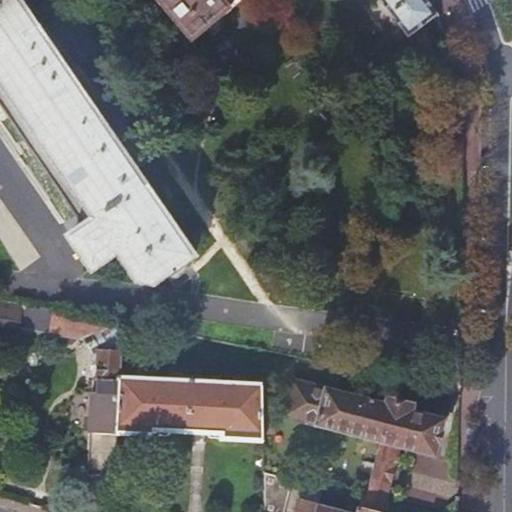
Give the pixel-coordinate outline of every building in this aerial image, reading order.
[(184,268),(182,265),(195,257),(17,0),(0,0),(0,106),(83,228),(72,237),(94,270),(119,252),(140,282),(155,284),(166,276),(168,275),(170,277),(184,268)] [(156,0),(192,41),(239,2),(237,0),(156,0)] [(380,0),(407,35),(435,15),(424,0),(380,0)] [(117,478),(119,433),(122,378),(121,377),(124,324),(0,299),(0,330),(9,332),(18,326),(19,323),(62,331),(79,334),(92,337),(100,351),(100,364),(95,366),(95,374),(99,376),(98,384),(99,384),(99,395),(93,394),(90,476),(117,478)] [(79,334),(62,331),(61,337),(65,345),(71,346),(78,340),(79,334)] [(394,374),(417,379),(422,359),(398,354),(394,374)] [(225,440),(263,442),(263,412),(262,387),(122,378),(119,433),(156,436),(156,432),(225,435),(225,440)] [(366,499),(384,504),(399,446),(434,454),(442,421),(411,412),(413,406),(389,400),(387,406),(295,384),(287,417),(381,441),(366,499)] [(284,511),(291,480),(264,473),(264,511),(284,511)] [(383,511),(386,505),(384,504),(366,499),(364,499),(361,510),(360,510),(359,511),(335,511),(317,507),(322,488),(305,484),(300,503),(297,502),(294,511),(383,511)] [(114,511),(158,511),(115,498),(114,511)]
